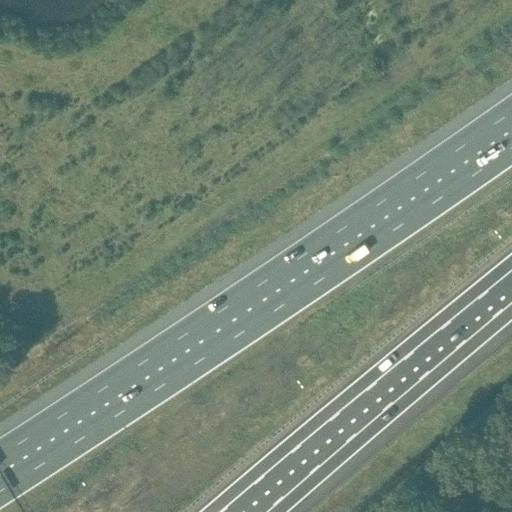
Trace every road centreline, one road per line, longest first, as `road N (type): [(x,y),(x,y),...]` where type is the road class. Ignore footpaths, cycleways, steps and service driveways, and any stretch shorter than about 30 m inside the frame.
road 1 (motorway): [(511,148),(0,491)]
road 2 (motorway): [(220,511),(511,271)]
